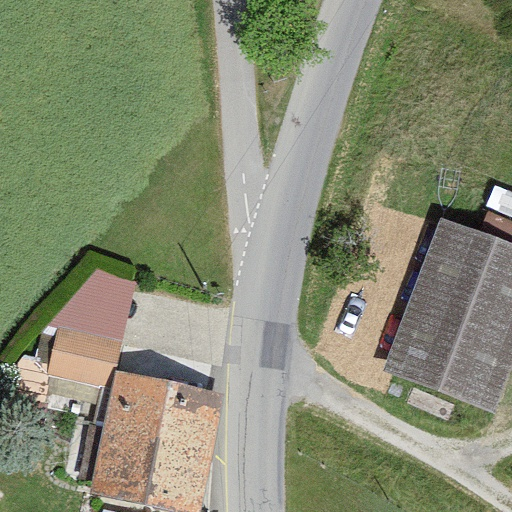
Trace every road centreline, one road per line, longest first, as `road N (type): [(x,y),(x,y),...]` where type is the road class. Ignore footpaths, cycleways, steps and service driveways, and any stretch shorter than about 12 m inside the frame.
road 1 (track): [(265,344),(361,419),(511,506)]
road 2 (tertiary): [(283,238),(265,344),(262,511)]
road 3 (unclassified): [(233,0),(250,231),(283,238)]
road 4 (tertiary): [(359,0),(283,238)]
